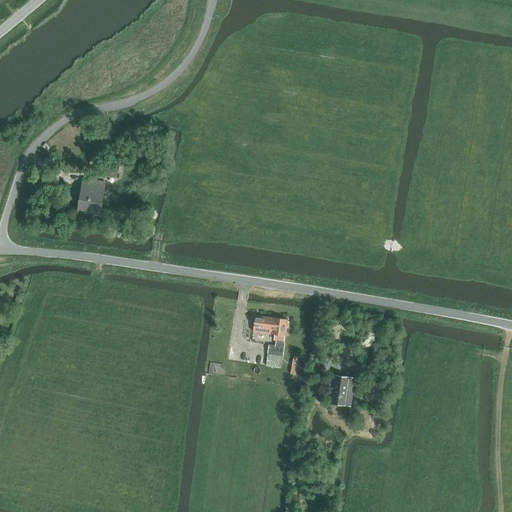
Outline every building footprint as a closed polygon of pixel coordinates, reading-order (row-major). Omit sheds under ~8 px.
[(104,173),(117,175),(118,167),(106,165),(104,173)] [(78,208),(101,212),(106,183),(83,180),(78,208)] [(265,366),(281,368),(285,342),(284,342),(285,336),(286,336),(287,328),(288,328),(289,322),(287,322),(288,319),(273,318),(255,316),(253,332),(275,335),(274,341),(276,341),(275,345),(269,345),(265,366)] [(292,370),(297,371),(300,357),(295,356),(292,370)] [(331,404),(351,407),(355,378),(335,375),(331,404)] [(365,397),(379,399),(381,384),(367,382),(365,397)]
